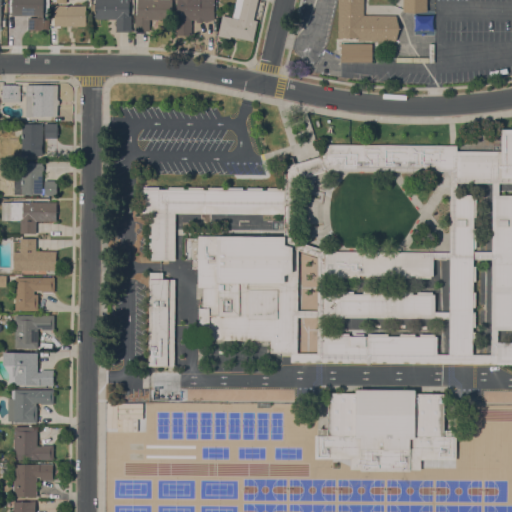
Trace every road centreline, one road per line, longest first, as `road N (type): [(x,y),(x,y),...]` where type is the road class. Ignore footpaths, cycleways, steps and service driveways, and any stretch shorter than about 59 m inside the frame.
road 1 (tertiary): [(88,511),(92,63)]
road 2 (residential): [(263,84),(383,106),(511,98)]
road 3 (tertiary): [(92,63),(167,65),(263,84)]
